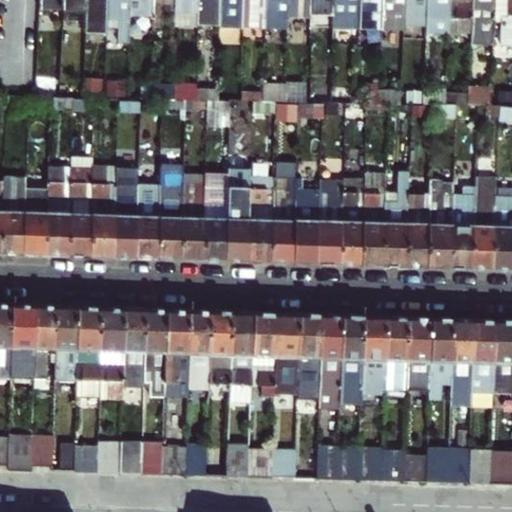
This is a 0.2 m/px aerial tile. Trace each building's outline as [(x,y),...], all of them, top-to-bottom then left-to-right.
[(66,11),(66,0),(43,0),(43,10),(66,11)] [(89,11),(88,0),(66,0),(66,11),(89,11)] [(88,0),(89,11),(88,34),(110,35),(110,5),(110,0),(88,0)] [(133,11),(132,0),(110,0),(110,5),(121,6),(121,27),(132,28),(132,18),(133,11)] [(132,0),(133,11),(132,18),(155,19),(155,12),(155,0),(132,0)] [(163,31),(163,19),(163,12),(178,13),(178,0),(155,0),(155,12),(155,19),(155,30),(163,31)] [(178,0),(178,13),(178,14),(200,14),(200,0),(178,0)] [(200,0),(200,14),(200,28),(221,29),(222,0),(200,0)] [(244,29),(244,0),(222,0),(221,29),(244,29)] [(244,0),(244,29),(244,30),(268,30),(267,0),(244,0)] [(267,0),(268,30),(289,31),(289,17),(289,15),(289,1),(289,0),(267,0)] [(312,0),(289,0),(289,1),(289,15),(289,17),(313,17),(313,1),(312,0)] [(312,0),(313,1),(313,17),(334,17),(334,0),(312,0)] [(358,30),(358,0),(334,0),(334,17),(334,30),(358,30)] [(383,30),(383,0),(358,0),(358,30),(383,30)] [(407,0),(383,0),(383,30),(407,31),(407,29),(407,19),(407,4),(407,0)] [(429,0),(407,0),(407,4),(407,19),(407,29),(428,30),(428,19),(429,4),(429,0)] [(451,0),(429,0),(429,4),(428,19),(428,30),(428,35),(451,35),(451,19),(452,5),(451,0)] [(474,0),(451,0),(452,5),(451,19),(451,35),(473,36),(474,20),(474,5),(474,0)] [(474,0),(474,5),(474,20),(473,36),(473,46),(492,46),(492,22),(493,0),(474,0)] [(511,0),(493,0),(492,22),(500,22),(500,48),(511,47),(511,0)] [(313,17),(312,33),(333,33),(334,30),(334,17),(313,17)] [(92,66),(91,82),(105,82),(106,66),(92,66)] [(128,67),(110,66),(110,79),(128,79),(128,67)] [(149,81),(135,81),(135,100),(149,100),(149,81)] [(308,86),(288,85),(287,105),(307,105),(308,86)] [(490,90),(472,90),(472,97),(471,111),(475,111),(489,111),(490,90)] [(220,92),(198,92),(199,103),(207,103),(219,103),(220,92)] [(348,95),(335,95),(335,104),(348,104),(348,95)] [(449,97),(426,96),(426,109),(430,109),(449,110),(449,97)] [(472,97),(449,97),(449,110),(454,110),(455,110),(471,111),(472,97)] [(74,109),(75,100),(63,99),(49,99),(49,108),(74,109)] [(87,110),(87,100),(75,100),(74,109),(74,110),(87,110)] [(454,119),(454,110),(449,110),(430,109),(429,118),(445,118),(454,119)] [(322,111),(302,111),(302,122),(322,123),(322,111)] [(511,124),(511,111),(499,111),(498,124),(511,124)] [(445,118),(429,118),(429,128),(445,129),(445,118)] [(92,168),(93,160),(73,159),(72,169),(92,170),(92,168)] [(183,167),(162,167),(162,187),(160,261),(170,261),(179,261),(182,188),(183,175),(183,167)] [(4,182),(2,255),(13,255),(23,256),(26,177),(27,169),(4,168),(4,182)] [(72,169),(47,168),(47,178),(44,257),(57,257),(69,257),(72,169)] [(117,170),(117,168),(92,168),(92,170),(90,258),(102,259),(115,259),(117,170)] [(92,170),(72,169),(69,257),(80,258),(90,258),(92,170)] [(137,171),(117,170),(115,259),(125,259),(135,260),(137,186),(137,171)] [(251,174),(227,173),(227,176),(227,189),(224,263),(236,263),(249,263),(251,185),(251,174)] [(205,176),(183,175),(182,188),(204,188),(205,176)] [(384,176),(362,175),(362,180),(361,194),(359,267),(369,267),(380,268),(383,204),(383,194),(384,176)] [(213,189),(213,176),(205,176),(204,188),(201,262),(212,262),(224,263),(227,189),(213,189)] [(227,176),(213,176),(213,189),(227,189),(227,176)] [(395,205),(383,204),(380,268),(392,268),(404,269),(407,196),(407,177),(397,176),(396,195),(395,205)] [(44,257),(47,178),(26,177),(23,256),(34,256),(44,257)] [(473,178),(472,189),(493,189),(493,179),(473,178)] [(342,179),(342,183),(339,267),(350,267),(359,267),(361,194),(353,193),(353,180),(342,179)] [(353,180),(353,193),(361,194),(362,180),(353,180)] [(273,182),(273,185),(269,264),(281,265),(291,265),(294,185),(294,183),(273,182)] [(320,182),(320,187),(317,266),(328,266),(339,267),(342,183),(320,182)] [(438,182),(427,182),(426,196),(424,269),(437,270),(449,270),(452,197),(452,185),(438,185),(438,182)] [(273,185),(251,185),(249,263),(259,264),(269,264),(273,185)] [(320,187),(294,185),(291,265),(303,266),(317,266),(320,187)] [(162,187),(137,186),(135,260),(147,260),(160,261),(162,187)] [(204,188),(182,188),(179,261),(191,261),(201,262),(204,188)] [(461,197),(452,197),(449,270),(459,271),(469,271),(472,189),(461,188),(461,197)] [(472,189),(469,271),(481,271),(490,272),(493,198),(493,189),(472,189)] [(396,195),(383,194),(383,204),(395,205),(396,195)] [(426,196),(407,196),(404,269),(413,269),(424,269),(426,196)] [(511,198),(493,198),(490,272),(502,272),(511,272),(511,198)] [(0,305),(0,379),(10,380),(10,379),(12,306),(0,305)] [(25,306),(12,306),(10,379),(35,380),(35,379),(37,306),(25,306)] [(56,350),(57,307),(48,307),(37,306),(35,379),(47,379),(48,349),(56,350)] [(67,308),(57,307),(56,350),(55,381),(75,381),(78,308),(67,308)] [(90,308),(78,308),(75,381),(74,398),(98,399),(101,309),(90,308)] [(121,387),(123,309),(113,309),(101,309),(98,399),(98,401),(120,402),(121,387)] [(135,310),(123,309),(121,387),(145,387),(145,382),(147,310),(135,310)] [(158,311),(147,310),(145,382),(150,382),(150,388),(150,397),(165,397),(168,311),(158,311)] [(178,311),(168,311),(165,397),(175,398),(175,395),(186,395),(186,384),(188,311),(178,311)] [(188,311),(186,384),(206,385),(208,312),(197,312),(188,311)] [(219,312),(208,312),(206,385),(206,387),(229,388),(231,313),(219,312)] [(250,387),(252,314),(241,313),(231,313),(229,388),(228,404),(249,405),(250,387)] [(274,399),(277,314),(263,314),(252,314),(250,387),(263,388),(262,398),(274,399)] [(295,402),(298,315),(288,314),(277,314),(274,399),(274,404),(295,404),(295,402)] [(295,402),(319,403),(322,316),(308,315),(298,315),(295,402)] [(339,406),(342,316),(331,316),(322,316),(319,403),(319,410),(339,410),(339,406)] [(359,395),(362,317),(351,317),(342,316),(339,406),(359,406),(359,395)] [(384,393),(387,317),(375,317),(362,317),(359,395),(384,396),(384,393)] [(404,392),(406,318),(396,318),(387,317),(384,393),(404,393),(404,392)] [(426,393),(429,319),(416,318),(406,318),(404,392),(426,393)] [(448,384),(449,320),(438,319),(429,319),(426,393),(426,399),(439,400),(439,383),(448,384)] [(470,394),(472,320),(461,320),(449,320),(448,384),(447,392),(457,393),(456,406),(469,406),(470,394)] [(492,395),(493,321),(483,321),(472,320),(470,394),(492,395)] [(511,395),(511,321),(506,321),(493,321),(492,395),(511,395)] [(206,385),(186,384),(186,395),(185,398),(205,399),(206,387),(206,385)] [(447,406),(456,406),(457,393),(447,392),(447,406)] [(33,437),(9,436),(9,439),(8,468),(8,474),(32,474),(32,469),(33,441),(33,437)] [(9,439),(0,438),(0,467),(8,468),(9,439)] [(52,470),(53,441),(33,441),(32,469),(52,470)] [(204,451),(204,446),(184,446),(184,450),(183,479),(203,480),(204,451)] [(227,447),(226,480),(247,480),(247,450),(248,447),(227,447)] [(95,476),(96,448),(73,448),(72,476),(95,476)] [(95,476),(118,477),(119,449),(96,448),(95,476)] [(338,449),(318,448),(317,483),(337,483),(338,449)] [(142,477),(143,450),(119,449),(118,477),(142,477)] [(183,479),(184,450),(163,449),(163,450),(163,478),(183,479)] [(358,450),(338,449),(337,483),(357,484),(358,450)] [(163,478),(163,450),(143,450),(142,477),(163,478)] [(272,451),(247,450),(247,480),(272,481),(272,453),(272,451)] [(383,450),(358,450),(357,484),(381,484),(382,454),(383,450)] [(402,454),(402,485),(423,486),(425,451),(402,450),(402,454)] [(425,451),(423,486),(445,487),(446,452),(425,451)] [(468,453),(446,452),(445,487),(467,487),(468,453)] [(292,482),(293,453),(272,453),(272,481),(292,482)] [(490,453),(468,453),(467,487),(490,488),(490,453)] [(511,472),(511,454),(490,453),(490,488),(511,488),(511,472)] [(402,454),(382,454),(381,484),(402,485),(402,454)]
